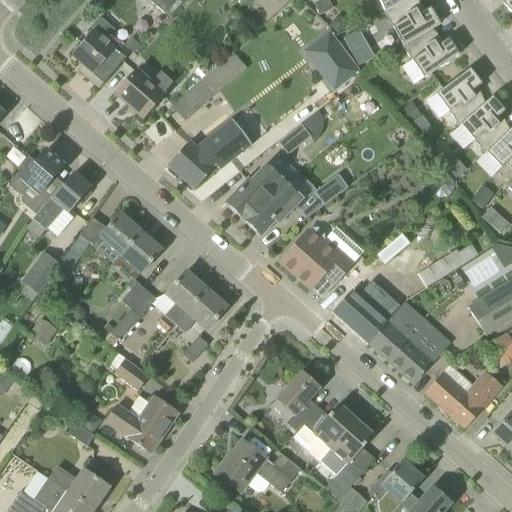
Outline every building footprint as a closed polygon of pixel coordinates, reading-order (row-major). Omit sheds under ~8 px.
[(173,0),(148,0),(165,15),(176,3),(173,0)] [(319,15),(333,10),(328,0),(321,0),(314,3),(319,15)] [(384,13),(410,0),(378,0),(384,11),(383,12),(384,13)] [(402,47),(431,30),(440,25),(430,9),(422,13),(414,0),(410,0),(384,13),(402,45),(401,46),(402,47)] [(511,0),(506,0),(502,4),(511,14),(511,0)] [(338,18),(331,26),(338,33),(346,25),(338,18)] [(83,42),(71,56),(83,66),(78,72),(89,81),(99,90),(101,87),(131,53),(124,46),(123,48),(109,36),(105,40),(94,30),(83,42)] [(440,45),(431,30),(402,47),(411,61),(423,79),(459,56),(448,40),(440,45)] [(357,31),(344,38),(352,52),(365,45),(357,31)] [(309,61),(332,93),(359,72),(336,41),(309,61)] [(224,59),(176,103),(192,119),(223,91),(233,102),(249,88),(224,59)] [(449,113),(459,126),(484,104),(473,91),(481,85),(469,70),(436,95),(449,113)] [(136,72),(115,95),(137,114),(140,117),(143,119),(150,112),(161,98),(164,96),(163,95),(150,84),(136,72)] [(484,104),(459,127),(485,154),(509,131),(497,118),(504,112),(492,97),(484,104)] [(411,104),(399,112),(409,125),(421,117),(411,104)] [(159,117),(143,133),(155,145),(171,129),(159,117)] [(190,142),(168,166),(195,190),(216,166),(220,170),(250,146),(230,121),(217,132),(197,146),(192,140),(190,142)] [(288,156),(311,138),(301,125),(278,143),(288,156)] [(511,127),(509,131),(485,154),(500,170),(505,164),(511,170),(511,127)] [(21,197),(29,189),(38,196),(65,166),(46,150),(32,167),(25,162),(17,174),(9,187),(21,197)] [(459,163),(449,172),(456,179),(466,171),(459,163)] [(284,183),(267,167),(251,183),(249,180),(233,197),(232,196),(224,205),(235,216),(236,215),(242,220),(258,204),(262,207),(284,183)] [(37,216),(26,228),(28,230),(37,238),(38,239),(47,228),(57,237),(73,219),(68,215),(87,193),(91,189),(74,174),(65,184),(64,185),(37,216)] [(348,189),(338,176),(315,193),(324,206),(348,189)] [(436,183),(432,188),(433,195),(440,198),(446,197),(450,194),(453,188),(452,182),(446,179),(440,180),(436,183)] [(302,200),(284,183),(262,207),(258,204),(242,220),(248,226),(248,227),(259,237),(268,229),(267,228),(274,221),(279,225),(302,200)] [(483,210),(494,195),(482,186),(471,201),(483,210)] [(490,209),(481,218),(488,224),(496,214),(490,209)] [(92,247),(113,265),(113,264),(141,233),(120,215),(92,247)] [(324,276),(335,285),(354,263),(327,239),(325,241),(324,235),(318,229),(309,229),(280,263),(311,291),(324,276)] [(28,230),(25,233),(34,241),(37,238),(28,230)] [(141,233),(113,264),(133,282),(134,281),(140,274),(141,274),(161,251),(141,233)] [(60,266),(57,270),(65,276),(70,268),(71,269),(90,244),(80,236),(59,265),(60,266)] [(398,288),(399,289),(408,301),(427,290),(426,288),(478,257),(471,246),(458,254),(456,251),(398,288)] [(38,296),(57,270),(60,266),(59,265),(43,253),(21,283),(38,296)] [(174,326),(175,326),(206,290),(186,272),(166,295),(176,305),(165,317),(174,326)] [(452,283),(458,291),(465,285),(459,278),(452,283)] [(511,318),(511,280),(468,308),(485,335),(511,318)] [(48,284),(40,295),(50,303),(51,303),(56,297),(54,289),(48,284)] [(131,291),(121,302),(123,303),(131,310),(136,304),(147,292),(137,284),(131,291)] [(206,290),(175,326),(184,333),(195,321),(207,332),(227,309),(206,290)] [(368,344),(387,323),(375,310),(352,291),(332,313),(368,344)] [(113,330),(103,342),(112,350),(156,301),(147,292),(136,304),(131,310),(120,323),(113,330)] [(77,307),(69,318),(80,326),(85,320),(84,312),(77,307)] [(387,323),(368,344),(388,362),(407,341),(403,338),(415,326),(398,311),(397,311),(387,323)] [(162,317),(156,325),(166,333),(172,326),(162,317)] [(407,341),(388,362),(408,381),(413,385),(443,351),(423,333),(430,326),(421,318),(415,326),(403,338),(407,341)] [(0,342),(3,344),(9,323),(0,320),(0,342)] [(48,338),(54,329),(40,320),(30,332),(40,340),(44,335),(48,338)] [(97,337),(103,342),(113,330),(107,325),(97,337)] [(511,363),(511,340),(508,334),(480,350),(495,374),(511,363)] [(182,356),(192,364),(208,346),(198,338),(182,356)] [(118,355),(111,366),(117,370),(124,360),(118,355)] [(137,370),(124,360),(117,370),(114,374),(138,392),(148,378),(137,370)] [(443,373),(424,394),(465,430),(502,388),(485,373),(473,386),(449,366),(443,373)] [(302,372),(276,401),(293,417),(286,424),(297,433),(318,409),(309,401),(320,389),(302,372)] [(0,396),(2,398),(12,382),(1,375),(0,375),(0,396)] [(38,412),(44,404),(32,396),(26,404),(38,412)] [(151,455),(178,415),(153,398),(149,405),(139,397),(127,414),(116,406),(104,423),(151,455)] [(297,433),(292,439),(319,462),(322,459),(356,421),(353,419),(338,405),(327,417),(318,409),(297,433)] [(511,413),(493,434),(511,451),(511,413)] [(356,421),(322,459),(319,462),(336,477),(324,491),(338,502),(350,488),(357,481),(344,470),(374,437),(356,421)] [(87,448),(94,437),(91,434),(76,424),(74,423),(67,434),(87,448)] [(265,460),(252,449),(242,442),(228,461),(226,459),(215,475),(240,493),(255,474),(281,494),(300,471),(281,456),(273,466),(265,460)] [(410,495),(423,480),(402,462),(391,474),(388,472),(369,494),(376,500),(376,508),(377,511),(395,511),(410,495)] [(109,488),(84,471),(68,494),(93,511),(109,488)] [(18,496),(6,511),(43,511),(45,509),(48,511),(49,511),(92,511),(93,511),(68,494),(47,480),(47,479),(33,501),(23,494),(20,492),(18,496)] [(338,502),(342,506),(336,511),(352,511),(363,500),(350,488),(338,502)] [(395,511),(443,511),(449,506),(450,504),(432,488),(419,503),(411,511),(395,511)]
